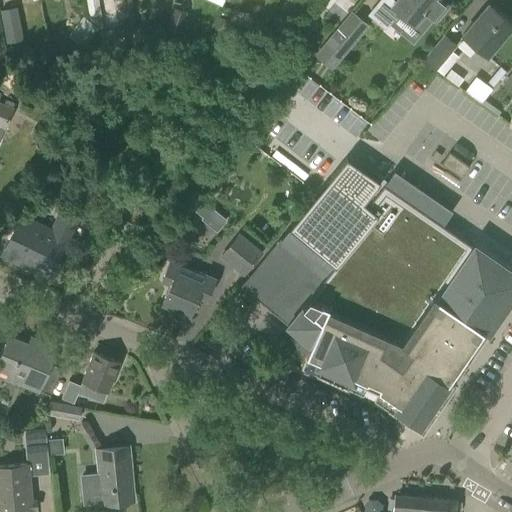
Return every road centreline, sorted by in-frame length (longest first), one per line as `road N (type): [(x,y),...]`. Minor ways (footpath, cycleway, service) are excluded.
road 1 (residential): [(409,461),(164,357)]
road 2 (residential): [(164,357),(0,290)]
road 3 (residential): [(229,511),(164,357)]
road 4 (tertiary): [(292,511),(409,461)]
